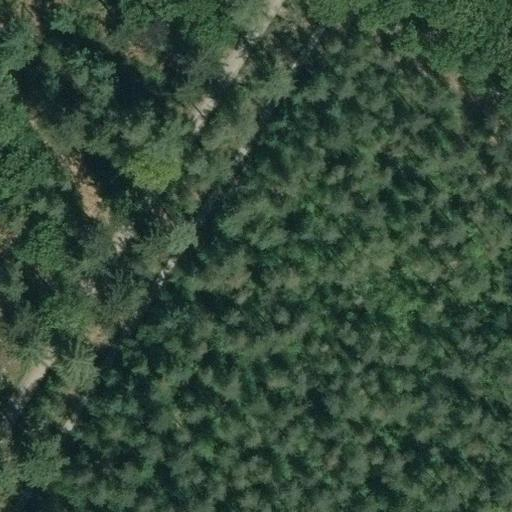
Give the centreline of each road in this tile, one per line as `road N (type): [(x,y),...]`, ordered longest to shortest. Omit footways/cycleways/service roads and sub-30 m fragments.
road 1 (track): [(0,419),(268,0)]
road 2 (track): [(245,34),(211,24),(133,26),(103,0)]
